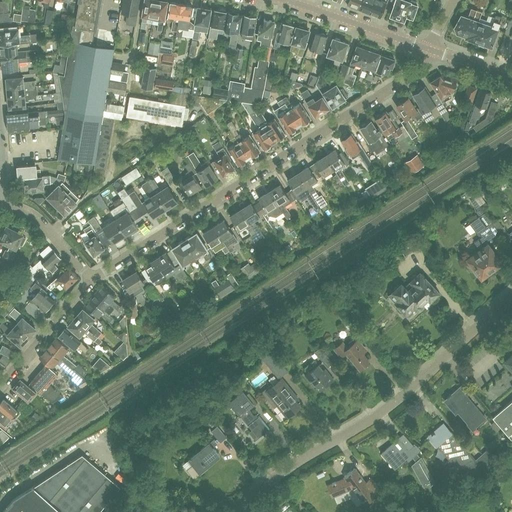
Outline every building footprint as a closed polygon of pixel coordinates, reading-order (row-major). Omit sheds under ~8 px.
[(0,1),(0,11),(9,11),(8,0),(0,1)] [(114,48),(92,45),(99,0),(79,0),(75,25),(73,25),(65,75),(60,74),(64,108),(103,115),(103,114),(121,118),(123,106),(105,103),(114,48)] [(67,0),(68,0),(66,11),(74,13),(76,0),(67,0)] [(137,11),(138,0),(124,0),(122,12),(128,13),(126,24),(135,25),(138,12),(137,11)] [(153,23),(157,0),(145,0),(141,27),(146,28),(147,22),(153,23)] [(162,31),(167,2),(162,1),(162,0),(157,0),(153,23),(158,24),(158,30),(162,31)] [(358,9),(362,0),(349,0),(347,5),(358,9)] [(362,0),(358,9),(369,13),(374,0),(362,0)] [(374,0),(369,13),(380,17),(386,3),(380,0),(379,0),(374,0)] [(394,0),(394,3),(395,3),(391,15),(397,17),(397,19),(401,20),(402,19),(404,19),(405,15),(411,17),(413,16),(417,3),(417,2),(412,0),(410,0),(409,2),(403,0),(394,0)] [(177,31),(181,4),(177,3),(170,2),(168,18),(173,19),(172,30),(177,31)] [(189,28),(192,6),(186,5),(186,4),(181,4),(177,31),(176,36),(182,37),(184,27),(189,28)] [(28,21),(30,9),(23,7),(22,13),(21,20),(28,21)] [(207,32),(208,25),(211,9),(198,7),(195,26),(193,38),(198,39),(200,31),(207,32)] [(468,34),(477,10),(471,8),(468,17),(462,15),(456,27),(455,28),(456,29),(456,30),(456,31),(457,31),(457,32),(458,32),(463,34),(463,32),(468,34)] [(30,9),(28,21),(34,22),(36,9),(30,9)] [(224,32),(227,12),(225,11),(225,10),(220,9),(220,11),(214,10),(209,37),(217,39),(218,31),(224,32)] [(45,25),(51,24),(53,11),(47,10),(45,25)] [(487,21),(480,18),(482,12),(477,10),(468,34),(466,37),(479,42),(486,24),(487,21)] [(236,46),(242,15),(237,14),(236,13),(235,12),(232,11),(230,12),(229,12),(226,30),(226,31),(226,34),(231,35),(228,51),(235,52),(236,47),(236,46)] [(21,21),(21,20),(22,13),(13,12),(12,20),(21,21)] [(12,17),(7,17),(7,13),(0,13),(0,23),(12,22),(12,17)] [(72,15),(62,14),(60,21),(71,23),(72,15)] [(253,40),(257,17),(255,17),(254,15),(251,15),(249,16),(244,15),(241,31),(243,31),(242,38),(253,40)] [(479,42),(491,46),(502,17),(496,15),(495,19),(488,17),(487,21),(486,24),(479,42)] [(272,36),(275,21),(270,20),(269,20),(269,18),(266,18),(265,19),(264,19),(263,25),(260,25),(257,40),(261,41),(260,45),(270,47),(271,42),(272,36)] [(290,43),(294,26),(292,26),(292,24),(289,23),(288,24),(282,23),(279,32),(277,32),(275,39),(276,39),(274,47),(279,49),(281,41),(290,43)] [(62,31),(61,38),(71,37),(73,24),(62,24),(62,31)] [(306,40),(309,30),(303,29),(304,27),(299,26),(298,27),(297,27),(290,50),(298,53),(297,55),(303,56),(308,40),(306,40)] [(0,29),(0,43),(18,41),(18,42),(30,41),(30,34),(18,35),(17,28),(0,29)] [(322,52),(327,36),(325,35),(325,34),(322,33),(321,34),(315,32),(311,43),(309,42),(305,55),(312,57),(315,49),(322,52)] [(343,59),(348,43),(340,40),(340,39),(336,38),(335,38),(333,38),(328,55),(336,57),(334,63),(340,65),(342,59),(343,59)] [(159,45),(150,43),(148,53),(157,54),(159,45)] [(1,58),(33,56),(38,55),(37,50),(18,52),(17,45),(0,46),(1,58)] [(161,46),(160,52),(172,54),(173,48),(161,46)] [(363,65),(369,49),(362,46),(361,48),(358,46),(353,59),(351,59),(349,65),(345,77),(354,80),(356,75),(352,74),(356,63),(363,65)] [(236,47),(235,52),(234,57),(241,58),(243,48),(236,47)] [(374,67),(379,54),(375,53),(375,51),(369,49),(363,65),(362,69),(368,71),(366,79),(369,80),(369,82),(371,82),(376,67),(374,67)] [(67,58),(68,52),(59,53),(59,54),(60,54),(61,54),(61,57),(61,61),(60,65),(55,64),(55,65),(53,71),(58,71),(59,74),(65,74),(67,58)] [(164,53),(160,52),(158,63),(162,64),(172,65),(173,57),(164,55),(164,53)] [(379,76),(381,76),(383,72),(386,73),(389,66),(392,67),(394,67),(395,66),(395,64),(394,63),(395,60),(394,59),(394,58),(389,56),(389,57),(383,55),(381,54),(376,67),(371,82),(374,83),(374,81),(379,78),(379,76)] [(1,58),(3,71),(19,69),(19,62),(38,60),(38,55),(33,56),(1,58)] [(267,77),(270,62),(259,60),(258,68),(255,67),(251,88),(244,87),(243,92),(242,102),(262,105),(263,98),(263,96),(265,89),(267,77)] [(121,81),(126,82),(128,71),(123,70),(124,63),(112,61),(110,72),(122,74),(121,81)] [(343,82),(345,77),(349,65),(343,63),(337,80),(343,82)] [(192,94),(197,95),(201,75),(197,66),(192,74),(194,78),(192,94)] [(140,92),(151,93),(155,69),(145,67),(140,92)] [(336,84),(329,89),(327,85),(324,80),(325,77),(319,75),(316,84),(325,99),(327,98),(333,106),(338,103),(340,103),(342,101),(343,100),(348,96),(343,88),(341,88),(339,89),(336,84)] [(7,88),(36,85),(35,81),(24,82),(23,76),(6,78),(7,88)] [(313,87),(316,78),(310,76),(307,85),(313,87)] [(154,88),(172,91),(174,80),(156,77),(154,88)] [(267,77),(265,89),(271,90),(273,78),(267,77)] [(353,85),(354,80),(345,77),(343,82),(353,85)] [(453,93),(457,81),(445,77),(441,79),(440,77),(438,78),(438,77),(433,80),(433,81),(432,82),(438,90),(436,92),(442,102),(451,97),(448,92),(449,92),(453,93)] [(126,82),(121,81),(109,79),(107,89),(128,93),(129,83),(126,82)] [(302,83),(292,80),(291,83),(294,88),(302,83)] [(202,93),(211,94),(212,86),(204,84),(202,93)] [(37,95),(36,90),(36,85),(7,88),(8,98),(37,95)] [(435,103),(425,87),(423,88),(422,86),(418,89),(418,91),(413,94),(421,106),(418,107),(427,120),(433,116),(428,108),(435,103)] [(472,100),(476,88),(469,86),(465,98),(472,100)] [(227,99),(228,90),(215,88),(213,96),(227,99)] [(242,102),(243,92),(229,89),(228,90),(227,99),(242,102)] [(327,108),(329,108),(322,97),(316,101),(314,98),(313,99),(307,89),(301,93),(316,116),(322,112),(324,113),(329,110),(327,108)] [(486,108),(491,92),(481,89),(469,122),(471,122),(475,124),(477,118),(479,119),(481,112),(479,111),(481,106),(486,108)] [(189,94),(183,93),(173,91),(171,99),(170,103),(130,96),(126,116),(182,126),(183,118),(187,119),(189,109),(185,108),(185,106),(190,101),(198,102),(199,101),(200,95),(197,95),(192,94),(189,94)] [(62,92),(56,93),(52,93),(54,102),(63,101),(62,92)] [(8,98),(9,108),(26,106),(26,101),(37,100),(37,95),(8,98)] [(200,95),(199,101),(208,114),(227,100),(227,99),(200,95)] [(419,133),(409,117),(415,113),(418,119),(423,116),(419,110),(417,111),(408,98),(402,101),(402,100),(397,103),(398,104),(397,105),(405,119),(403,121),(410,132),(413,137),(419,133)] [(452,117),(442,102),(437,106),(446,121),(452,117)] [(477,130),(492,120),(498,104),(492,102),(486,118),(474,126),(477,130)] [(288,108),(300,125),(304,123),(306,124),(309,122),(309,120),(310,119),(300,103),(293,107),(292,105),(288,108)] [(295,128),(300,125),(288,108),(287,105),(282,108),(284,111),(285,112),(279,116),(289,132),(290,131),(293,133),(295,131),(295,128)] [(45,111),(38,112),(28,113),(28,108),(6,110),(7,121),(40,117),(40,118),(46,118),(45,111)] [(59,151),(58,159),(69,159),(94,163),(103,115),(64,108),(65,113),(60,147),(59,147),(58,151),(59,151)] [(274,142),(257,116),(257,115),(254,111),(249,114),(254,122),(255,122),(259,129),(253,132),(264,149),(265,148),(267,149),(270,147),(270,145),(274,142)] [(396,137),(402,132),(394,120),(393,121),(386,111),(381,115),(379,114),(376,116),(376,118),(375,118),(384,133),(384,134),(387,139),(395,135),(396,137)] [(257,116),(274,142),(279,139),(281,140),(284,139),(283,136),(285,135),(275,119),(268,123),(265,118),(264,118),(260,113),(257,115),(257,116)] [(47,124),(46,118),(40,118),(40,117),(7,121),(9,132),(30,130),(29,126),(47,124)] [(258,152),(260,151),(249,135),(243,139),(239,133),(238,134),(235,129),(236,129),(231,120),(226,124),(231,130),(249,158),(253,155),(256,157),(258,155),(258,152)] [(388,145),(387,142),(378,128),(376,129),(371,121),(366,124),(364,123),(362,125),(361,127),(360,128),(368,140),(365,142),(371,151),(374,149),(375,148),(382,144),(382,145),(384,148),(388,145)] [(455,123),(461,132),(462,132),(465,121),(455,123)] [(195,138),(200,136),(193,124),(188,128),(195,138)] [(245,161),(249,158),(231,130),(227,132),(231,139),(229,140),(229,141),(228,141),(228,142),(227,143),(227,144),(227,145),(227,146),(228,148),(238,165),(240,164),(242,165),(245,163),(245,161)] [(368,156),(366,152),(358,140),(357,141),(352,133),(347,136),(345,136),(343,137),(342,139),(341,140),(352,158),(359,154),(360,156),(362,155),(365,159),(368,156)] [(230,158),(219,141),(217,138),(211,141),(213,145),(221,157),(214,161),(223,175),(224,174),(225,175),(230,172),(229,171),(234,168),(229,160),(230,158)] [(347,165),(344,162),(336,149),(326,155),(334,169),(337,174),(341,179),(345,185),(350,182),(341,169),(347,165)] [(217,178),(209,164),(207,161),(201,165),(193,152),(186,157),(189,162),(192,166),(196,173),(198,172),(206,185),(217,178)] [(324,176),(334,169),(326,155),(315,162),(324,176)] [(412,159),(417,169),(423,165),(417,156),(412,159)] [(196,173),(192,166),(189,162),(185,165),(188,169),(189,171),(186,172),(186,175),(180,179),(182,181),(181,182),(189,194),(202,186),(194,174),(196,173)] [(93,165),(86,164),(84,174),(91,175),(93,165)] [(37,176),(41,176),(40,169),(36,169),(36,165),(18,166),(19,179),(22,178),(37,177),(37,176)] [(126,184),(141,174),(136,166),(121,176),(126,184)] [(170,185),(177,181),(167,166),(160,171),(170,185)] [(298,173),(315,199),(319,196),(311,183),(317,179),(309,166),(298,173)] [(405,168),(396,173),(400,180),(409,174),(405,168)] [(319,205),(315,199),(298,173),(288,180),(300,198),(306,195),(314,208),(319,205)] [(63,179),(57,177),(49,175),(49,178),(58,186),(63,181),(63,179)] [(26,185),(26,190),(44,188),(43,184),(47,183),(47,176),(43,176),(41,176),(37,176),(37,177),(22,178),(23,186),(26,185)] [(166,208),(177,201),(168,186),(161,191),(154,181),(149,179),(148,181),(156,193),(166,208)] [(382,192),(388,188),(383,179),(377,183),(382,192)] [(58,186),(48,196),(51,200),(50,201),(55,206),(71,190),(63,181),(58,186)] [(166,208),(156,193),(148,181),(143,184),(142,187),(149,198),(144,201),(154,216),(166,208)] [(269,191),(283,214),(285,217),(287,219),(291,216),(285,206),(291,201),(281,184),(269,191)] [(368,191),(372,198),(375,197),(377,195),(372,188),(368,191)] [(71,190),(55,206),(60,211),(61,210),(65,213),(72,206),(77,202),(79,198),(71,190)] [(142,202),(134,190),(121,198),(129,211),(142,202)] [(276,218),(283,214),(269,191),(259,198),(261,201),(256,204),(263,214),(267,221),(268,221),(269,217),(276,218)] [(265,237),(260,230),(261,227),(258,223),(256,223),(253,220),(263,214),(256,204),(254,206),(252,203),(241,209),(249,222),(253,228),(256,233),(252,236),(250,237),(255,244),(265,237)] [(493,224),(486,214),(481,208),(476,212),(479,216),(470,223),(479,235),(480,234),(482,237),(474,242),(479,249),(467,258),(480,275),(482,277),(483,276),(483,277),(484,276),(485,277),(489,274),(489,272),(490,272),(490,271),(495,268),(496,267),(497,268),(500,266),(500,264),(501,264),(500,263),(502,263),(500,261),(500,260),(497,256),(488,243),(486,241),(499,232),(493,224)] [(249,222),(241,209),(230,216),(239,229),(249,222)] [(135,228),(137,227),(127,212),(116,219),(126,234),(130,232),(131,234),(137,230),(135,228)] [(87,219),(90,224),(95,232),(102,228),(94,215),(87,219)] [(113,242),(126,234),(116,219),(104,227),(113,242)] [(235,248),(227,236),(233,233),(225,220),(214,227),(226,245),(230,251),(235,248)] [(493,224),(499,232),(502,236),(507,233),(497,220),(493,224)] [(99,238),(95,232),(90,224),(84,228),(90,238),(84,241),(85,244),(87,248),(89,248),(93,255),(94,254),(96,255),(100,253),(100,251),(104,248),(99,239),(99,238)] [(226,254),(230,251),(226,245),(214,227),(203,233),(212,246),(215,252),(222,248),(226,254)] [(2,256),(11,261),(15,254),(13,253),(15,248),(22,235),(12,230),(12,229),(9,228),(6,229),(4,232),(4,233),(0,241),(10,245),(7,250),(5,249),(2,256)] [(256,233),(253,228),(248,231),(252,236),(256,233)] [(185,240),(195,256),(202,252),(206,260),(211,256),(196,233),(191,236),(189,236),(186,238),(185,240)] [(421,247),(413,235),(397,245),(403,255),(411,250),(413,252),(421,247)] [(188,261),(195,256),(185,240),(184,241),(182,240),(178,243),(178,245),(173,248),(188,272),(193,268),(188,261)] [(55,264),(61,258),(49,245),(40,253),(45,258),(42,260),(41,259),(33,267),(31,264),(28,269),(34,275),(45,265),(52,272),(58,268),(55,264)] [(286,249),(277,254),(280,259),(289,253),(286,249)] [(179,280),(182,278),(187,275),(180,264),(176,267),(175,266),(175,265),(166,252),(156,259),(168,278),(175,273),(179,280)] [(14,263),(11,261),(2,256),(0,260),(0,261),(3,263),(2,265),(11,269),(14,263)] [(160,283),(168,278),(156,259),(145,266),(151,276),(146,278),(151,285),(164,306),(167,304),(163,298),(165,297),(161,292),(164,290),(160,283)] [(246,265),(241,269),(248,279),(261,270),(258,265),(250,271),(246,265)] [(73,283),(72,282),(78,277),(70,268),(62,274),(62,273),(47,286),(51,290),(55,286),(56,286),(61,282),(66,287),(68,286),(69,287),(73,283)] [(146,278),(143,281),(137,271),(122,280),(130,291),(141,284),(144,289),(151,285),(146,278)] [(231,273),(226,276),(234,288),(239,285),(231,273)] [(401,284),(389,295),(407,314),(415,307),(417,309),(419,309),(422,306),(422,304),(428,298),(430,300),(432,299),(434,299),(437,296),(437,294),(439,292),(420,273),(405,287),(401,284)] [(34,282),(27,275),(19,284),(27,290),(34,282)] [(220,295),(220,296),(234,288),(229,281),(216,289),(220,295)] [(45,311),(54,301),(46,294),(47,292),(35,282),(31,288),(37,293),(31,300),(45,311)] [(113,299),(115,296),(102,285),(96,291),(115,308),(120,312),(122,314),(124,313),(123,304),(121,306),(113,299)] [(0,295),(8,299),(12,293),(0,286),(0,295)] [(120,312),(115,308),(96,291),(90,298),(109,315),(112,311),(117,316),(120,312)] [(218,296),(215,291),(209,295),(212,300),(218,296)] [(118,322),(109,315),(90,298),(84,305),(97,316),(100,313),(115,326),(118,322)] [(32,332),(35,328),(23,318),(24,316),(15,308),(10,313),(19,321),(16,326),(30,338),(34,333),(32,332)] [(100,339),(101,339),(104,335),(101,332),(90,323),(94,319),(82,308),(78,313),(79,314),(75,318),(97,337),(100,339)] [(94,340),(97,337),(75,318),(73,321),(71,320),(67,325),(80,335),(83,331),(94,340)] [(30,338),(16,326),(11,330),(2,322),(0,324),(0,329),(7,336),(9,334),(21,345),(24,342),(25,343),(30,338)] [(360,335),(350,322),(345,326),(356,339),(360,335)] [(65,327),(58,336),(73,349),(77,344),(78,345),(85,352),(88,348),(82,343),(83,342),(81,341),(80,341),(65,327)] [(56,337),(48,347),(71,366),(82,375),(86,371),(78,364),(77,366),(63,354),(69,348),(56,337)] [(144,338),(138,341),(141,347),(147,343),(144,338)] [(358,340),(356,341),(353,339),(348,343),(351,345),(347,348),(342,342),(335,348),(340,355),(346,351),(360,369),(369,361),(362,352),(365,349),(358,340)] [(0,351),(12,358),(15,353),(8,348),(3,345),(0,349),(0,351)] [(47,363),(30,382),(42,392),(41,393),(53,403),(62,396),(49,385),(58,373),(52,368),(57,362),(73,376),(71,378),(79,385),(87,380),(82,375),(71,366),(48,347),(40,357),(39,357),(47,363)] [(315,352),(327,368),(333,363),(320,348),(315,352)] [(278,379),(288,371),(270,349),(260,357),(278,379)] [(511,399),(492,417),(511,439),(511,354),(506,360),(506,361),(507,365),(509,368),(511,368),(511,386),(511,387),(511,386),(511,399)] [(10,360),(3,355),(0,358),(0,361),(6,366),(10,360)] [(100,357),(92,366),(100,373),(110,366),(100,357)] [(318,364),(305,375),(310,382),(312,380),(320,390),(334,379),(325,369),(323,370),(318,364)] [(28,402),(36,393),(20,379),(12,388),(28,402)] [(300,407),(294,400),(297,398),(282,379),(272,387),(271,385),(262,392),(274,406),(277,404),(287,417),(300,407)] [(475,427),(485,418),(459,388),(451,394),(447,397),(447,398),(446,398),(448,400),(446,402),(451,407),(453,406),(458,412),(461,408),(471,420),(468,423),(473,430),(476,428),(475,427)] [(243,391),(229,402),(240,416),(241,416),(248,425),(252,430),(248,433),(254,440),(258,437),(258,438),(264,434),(264,435),(266,434),(265,433),(269,429),(263,421),(259,416),(256,418),(249,409),(251,407),(252,408),(258,403),(249,393),(246,395),(243,391)] [(0,423),(2,425),(10,416),(11,417),(17,410),(4,398),(0,402),(0,423)] [(38,415),(35,412),(33,416),(31,418),(33,419),(35,421),(36,422),(37,423),(38,421),(41,417),(38,415)] [(454,474),(462,467),(464,465),(465,466),(469,471),(463,476),(468,481),(490,462),(483,454),(473,462),(468,456),(470,455),(444,425),(435,432),(431,435),(432,436),(430,437),(436,445),(437,445),(439,442),(452,457),(450,460),(445,464),(454,474)] [(187,469),(193,478),(220,456),(213,447),(220,442),(221,442),(226,437),(217,426),(212,431),(218,438),(211,444),(209,443),(189,459),(193,464),(187,469)] [(419,447),(415,444),(413,445),(410,441),(405,445),(399,438),(382,453),(388,460),(391,458),(398,466),(407,458),(409,460),(412,457),(415,461),(411,464),(422,484),(433,479),(421,456),(420,457),(416,453),(420,450),(419,447)] [(488,449),(483,454),(490,462),(495,457),(488,449)] [(98,511),(120,486),(82,454),(15,499),(2,511),(98,511)] [(353,487),(365,503),(381,491),(371,478),(365,483),(354,468),(344,476),(346,478),(336,482),(332,483),(332,484),(328,486),(332,496),(345,491),(345,492),(349,490),(349,489),(353,487)] [(401,486),(392,494),(403,505),(411,498),(401,486)]
